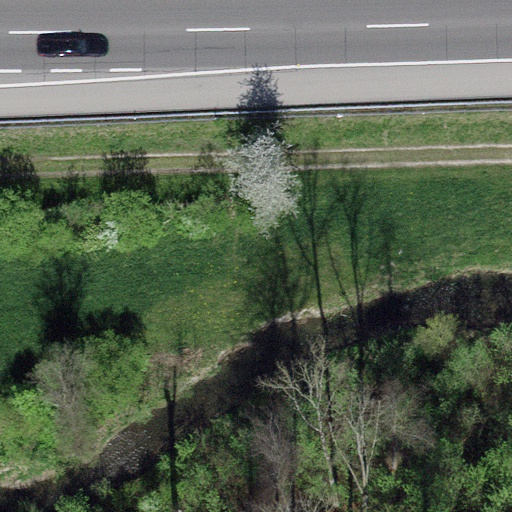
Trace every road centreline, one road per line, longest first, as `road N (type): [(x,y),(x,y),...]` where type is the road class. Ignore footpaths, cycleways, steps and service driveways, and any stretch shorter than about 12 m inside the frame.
road 1 (track): [(0,168),(511,153)]
road 2 (motorway): [(0,31),(511,21)]
